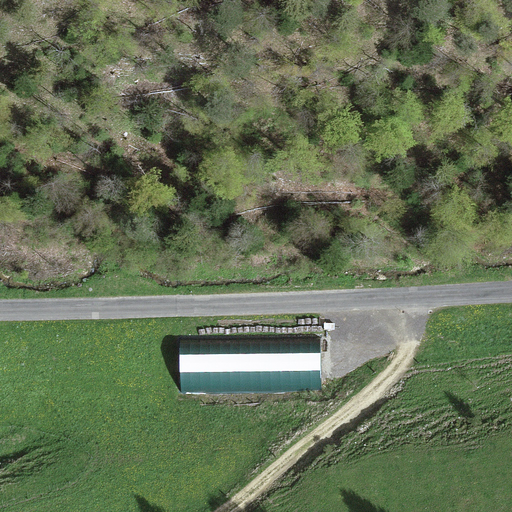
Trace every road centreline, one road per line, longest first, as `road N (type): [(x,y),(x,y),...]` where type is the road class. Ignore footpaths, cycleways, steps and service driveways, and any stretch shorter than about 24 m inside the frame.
road 1 (tertiary): [(511,293),(0,309)]
road 2 (track): [(414,298),(415,340),(358,406),(217,511)]
